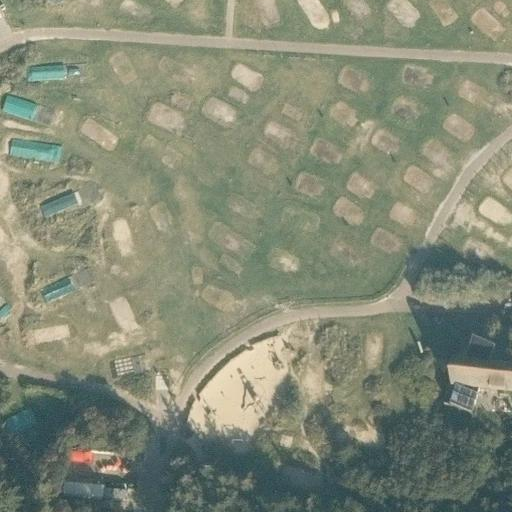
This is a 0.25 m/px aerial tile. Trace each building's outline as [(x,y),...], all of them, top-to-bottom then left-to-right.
[(84,67),(84,65),(27,66),(28,79),(74,77),(74,67),(84,67)] [(34,103),(34,104),(8,96),(4,110),(51,124),(55,110),(34,103)] [(75,195),(41,206),(45,216),(78,205),(75,195)] [(456,388),(450,408),(470,415),(479,389),(511,391),(511,368),(486,367),(492,349),(480,345),(472,342),(464,366),(453,365),(452,387),(456,388)] [(5,418),(11,433),(38,422),(32,407),(5,418)] [(101,489),(61,485),(60,496),(100,500),(101,489)]
